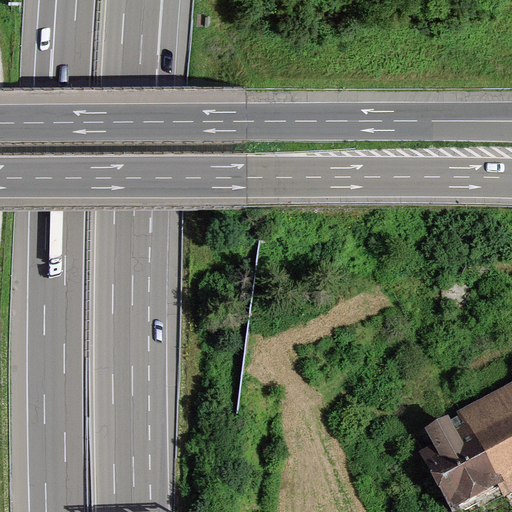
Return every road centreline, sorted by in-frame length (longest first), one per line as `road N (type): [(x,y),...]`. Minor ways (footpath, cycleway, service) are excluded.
road 1 (motorway): [(67,0),(56,232),(57,511)]
road 2 (secondary): [(0,177),(511,178)]
road 3 (motorway): [(124,511),(130,52)]
road 4 (secondary): [(247,122),(436,137),(511,172)]
road 5 (secondary): [(511,131),(247,122)]
road 6 (secondary): [(247,122),(0,123)]
